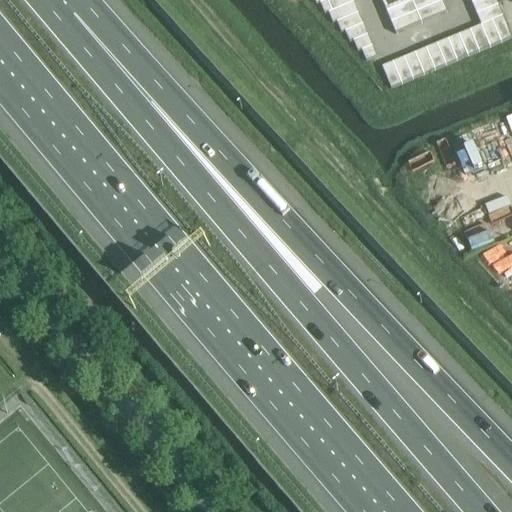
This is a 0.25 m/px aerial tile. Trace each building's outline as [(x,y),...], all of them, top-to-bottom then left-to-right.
[(330,0),(327,1),(320,4),(325,15),(328,14),(354,3),(353,0),(330,0)] [(411,0),(388,0),(382,3),(387,14),(413,3),(411,0)] [(442,0),(419,0),(413,3),(417,14),(443,3),(442,0)] [(496,0),(480,0),(472,4),(476,15),(498,5),(496,0)] [(354,3),(328,14),(333,24),(337,23),(359,14),(354,3)] [(413,3),(387,14),(391,25),(417,14),(413,3)] [(443,3),(417,14),(421,24),(447,13),(443,3)] [(498,5),(476,15),(481,26),(492,21),(501,44),(511,39),(511,38),(503,17),(498,5)] [(359,14),(337,23),(341,34),(345,32),(363,25),(359,14)] [(417,14),(391,25),(396,35),(421,24),(417,14)] [(481,26),(470,30),(479,53),(501,44),(492,21),(481,26)] [(363,25),(345,32),(350,43),(353,42),(368,36),(363,25)] [(470,30),(459,35),(468,57),(479,53),(470,30)] [(459,35),(448,40),(457,62),(468,57),(459,35)] [(368,36),(353,42),(358,53),(361,51),(373,47),(368,36)] [(448,40),(437,44),(446,67),(457,62),(448,40)] [(437,44),(426,49),(435,71),(446,67),(437,44)] [(373,47),(361,51),(366,62),(377,58),(373,47)] [(426,49),(415,53),(424,76),(435,71),(426,49)] [(415,53),(404,58),(413,80),(424,76),(415,53)] [(404,58),(393,63),(402,85),(413,80),(404,58)] [(393,63),(382,67),(391,90),(402,85),(393,63)]
